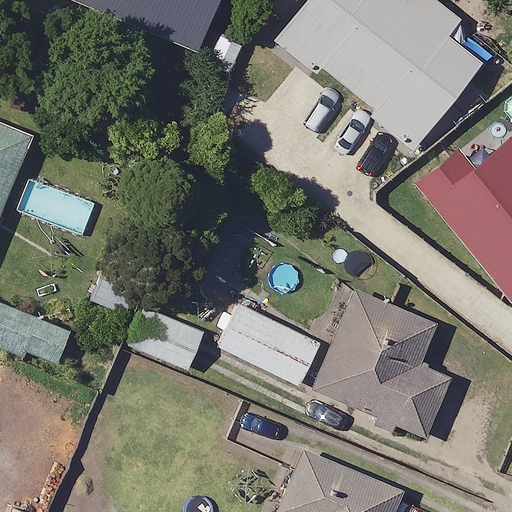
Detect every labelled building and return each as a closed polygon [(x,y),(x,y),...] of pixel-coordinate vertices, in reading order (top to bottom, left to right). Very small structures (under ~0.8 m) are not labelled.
[(0,196),(27,128),(0,117),(0,196)] [(511,193),(441,164),(406,247),(468,273),(453,310),(511,334),(511,193)] [(99,211),(98,207),(97,205),(96,202),(94,198),(91,195),(88,191),(84,189),(79,187),(75,187),(70,186),(65,187),(61,189),(57,191),(53,194),(50,197),(47,202),(46,206),(45,211),(45,215),(45,220),(47,224),(49,229),(52,232),(56,235),(60,238),(64,239),(69,240),(74,240),(78,240),(83,238),(87,236),(90,233),(94,229),(96,225),(98,221),(99,216),(99,211)] [(99,265),(84,294),(119,312),(134,283),(99,265)] [(429,318),(351,285),(310,384),(420,430),(446,370),(413,357),(429,318)] [(317,338),(236,299),(215,342),(296,381),(317,338)] [(66,326),(0,300),(0,337),(54,358),(66,326)] [(200,326),(138,301),(123,340),(184,364),(200,326)] [(386,511),(396,488),(294,445),(269,506),(283,511),(386,511)]
